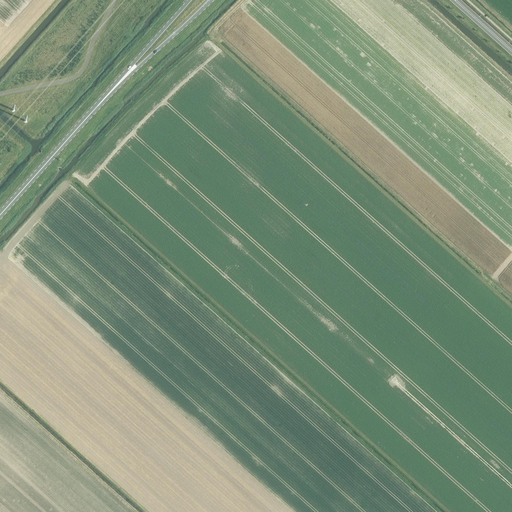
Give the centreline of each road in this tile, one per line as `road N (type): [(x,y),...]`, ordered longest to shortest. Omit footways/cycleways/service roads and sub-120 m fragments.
road 1 (primary): [(0,215),(115,85)]
road 2 (track): [(392,379),(511,486)]
road 3 (primary): [(115,85),(212,0)]
